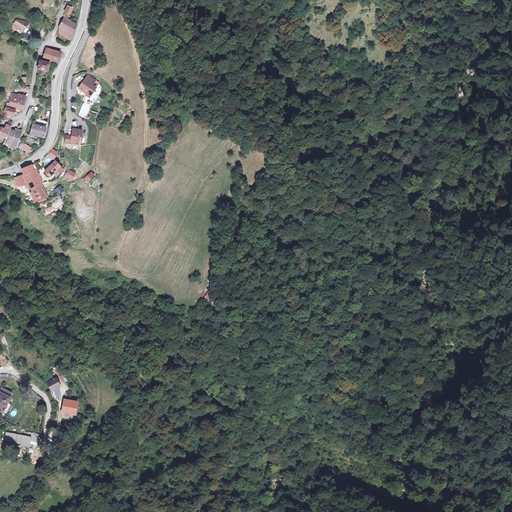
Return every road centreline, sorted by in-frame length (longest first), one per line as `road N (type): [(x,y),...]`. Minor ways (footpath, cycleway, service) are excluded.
road 1 (tertiary): [(0,173),(31,161),(53,135),(70,50)]
road 2 (unclassified): [(70,50),(40,48),(23,115),(0,124)]
